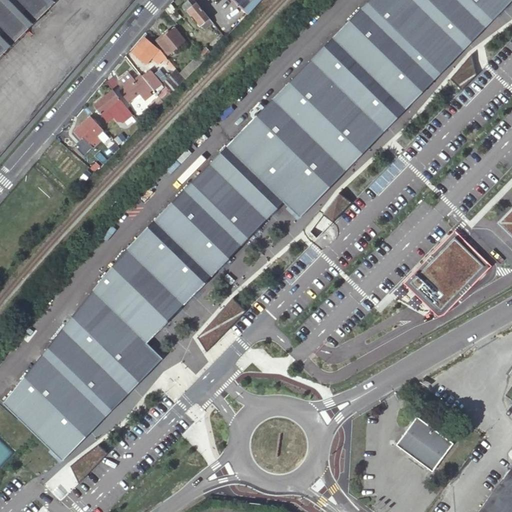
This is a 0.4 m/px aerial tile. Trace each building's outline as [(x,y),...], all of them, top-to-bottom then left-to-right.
[(0,0),(0,56),(57,0),(0,0)] [(509,0),(374,0),(3,404),(61,460),(161,357),(146,343),(283,203),(298,217),(387,126),(468,42),(501,8),(509,0)] [(214,23),(194,0),(188,0),(182,5),(186,11),(188,10),(205,30),(209,26),(214,23)] [(233,0),(248,14),(261,0),(233,0)] [(184,19),(171,3),(165,10),(177,25),(184,19)] [(169,54),(186,40),(175,27),(158,41),(169,54)] [(165,55),(159,48),(158,49),(145,37),(132,52),(146,64),(152,57),(160,63),(167,57),(165,55)] [(201,54),(206,58),(213,51),(208,46),(201,54)] [(478,59),(472,54),(450,79),(462,90),(467,85),(473,79),(477,74),(478,59)] [(163,102),(185,79),(176,68),(163,83),(168,88),(159,97),(163,102)] [(152,88),(154,91),(162,84),(149,69),(142,76),(152,88)] [(120,91),(129,102),(136,96),(138,100),(143,96),(146,100),(153,94),(149,91),(152,88),(142,76),(141,74),(135,79),(129,72),(120,80),(125,87),(120,91)] [(113,76),(107,81),(113,89),(114,90),(120,86),(113,76)] [(108,122),(127,106),(124,103),(114,90),(113,89),(94,105),(108,122)] [(142,126),(163,102),(159,97),(137,120),(142,126)] [(82,139),(79,141),(89,152),(102,141),(98,136),(103,130),(90,116),(74,131),(82,139)] [(120,146),(126,141),(117,130),(111,135),(120,146)] [(71,133),(79,141),(82,139),(74,131),(71,133)] [(73,148),(77,143),(69,135),(64,141),(73,148)] [(352,202),(339,192),(322,215),(332,223),(334,221),(339,217),(343,212),(347,208),(351,204),(352,202)] [(511,207),(497,223),(511,237),(511,207)] [(455,238),(411,283),(436,308),(444,300),(448,304),(480,271),(478,270),(483,265),(455,238)] [(246,311),(232,287),(197,337),(206,352),(230,328),(234,324),(239,319),(243,315),(246,311)] [(511,511),(511,402),(511,465),(477,511),(511,511)] [(453,444),(417,417),(407,430),(396,445),(432,472),(453,444)] [(70,466),(79,483),(81,480),(86,476),(90,472),(94,467),(98,463),(103,458),(107,454),(109,453),(98,444),(70,466)]
